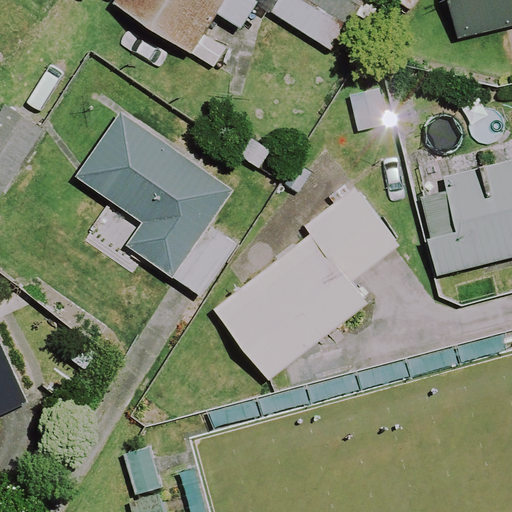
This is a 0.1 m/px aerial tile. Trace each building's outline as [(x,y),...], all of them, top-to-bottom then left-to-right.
[(266,0),(118,0),(116,4),(220,70),(231,53),(207,38),(221,14),(247,31),(266,0)] [(362,0),(279,0),(272,12),(332,50),(362,0)] [(511,26),(511,0),(453,0),(462,37),(511,26)] [(50,129),(9,104),(0,118),(0,192),(7,197),(50,129)] [(235,190),(127,115),(82,180),(149,226),(133,248),(205,298),(240,246),(211,225),(235,190)] [(511,257),(511,162),(423,183),(444,274),(511,257)] [(402,244),(358,188),(307,228),(313,236),(218,311),(272,380),(370,303),(354,282),(402,244)] [(0,416),(26,403),(0,354),(0,416)] [(161,447),(129,453),(136,490),(168,484),(161,447)]
